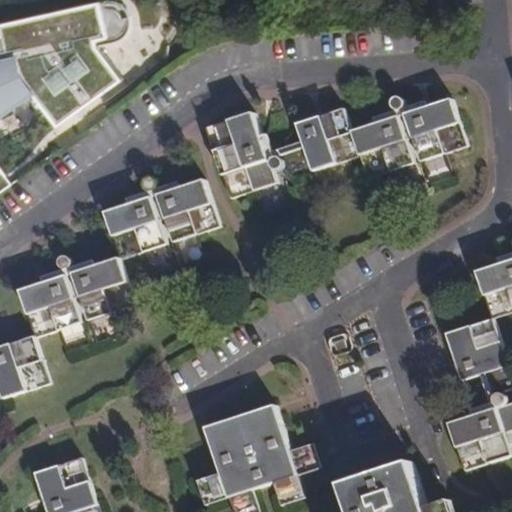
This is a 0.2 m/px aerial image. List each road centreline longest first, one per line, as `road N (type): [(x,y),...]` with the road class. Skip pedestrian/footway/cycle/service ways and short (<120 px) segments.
road 1 (residential): [(0,249),(218,91),(255,79),(498,60)]
road 2 (residential): [(383,289),(424,430),(341,457),(304,334)]
road 3 (residential): [(498,60),(499,202),(490,218),(383,289)]
road 4 (residential): [(304,334),(183,405)]
